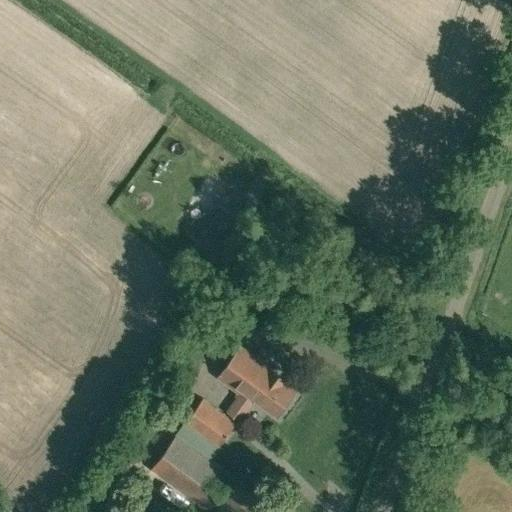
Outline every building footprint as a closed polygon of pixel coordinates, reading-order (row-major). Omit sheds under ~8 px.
[(217,234),(246,195),(242,192),(231,183),(203,225),(213,231),(217,234)] [(252,284),(246,294),(272,311),(280,301),(252,284)] [(287,379),(241,346),(213,383),(228,394),(232,388),(237,392),(234,396),(237,399),(247,407),(253,400),(251,399),(253,397),(278,415),(295,391),(284,383),(287,379)] [(236,422),(226,415),(203,398),(186,421),(219,446),(236,422)] [(146,442),(169,411),(150,399),(128,429),(146,442)] [(236,422),(247,407),(237,399),(226,415),(236,422)] [(209,458),(176,434),(168,446),(201,470),(210,458),(209,458)] [(201,470),(168,446),(152,468),(210,510),(234,476),(210,458),(209,458),(201,470)] [(273,511),(277,507),(238,479),(213,511),(273,511)]
